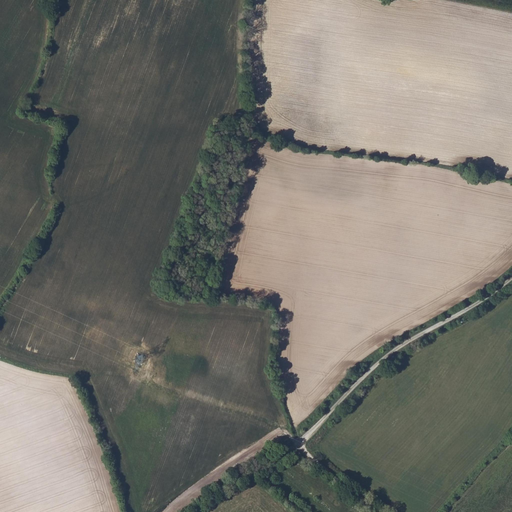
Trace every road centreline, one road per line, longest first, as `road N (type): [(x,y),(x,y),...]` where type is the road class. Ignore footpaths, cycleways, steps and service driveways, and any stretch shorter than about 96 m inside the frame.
road 1 (track): [(299,443),(393,351),(511,278)]
road 2 (track): [(299,443),(190,511)]
